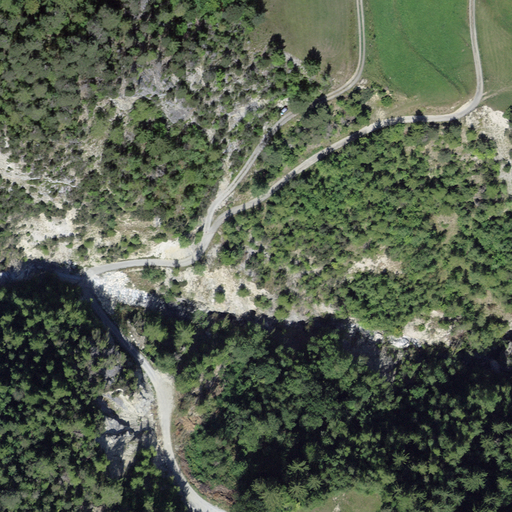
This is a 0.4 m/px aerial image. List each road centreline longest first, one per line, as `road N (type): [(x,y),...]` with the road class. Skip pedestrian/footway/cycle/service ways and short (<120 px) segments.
road 1 (track): [(473,0),(479,77),(465,110),(369,127),(213,220),(205,237)]
road 2 (track): [(202,511),(167,453),(155,385),(85,293),(83,278),(103,266),(186,260),(205,237)]
road 3 (track): [(207,233),(214,203),(265,137),(353,80),(362,48),(359,0)]
